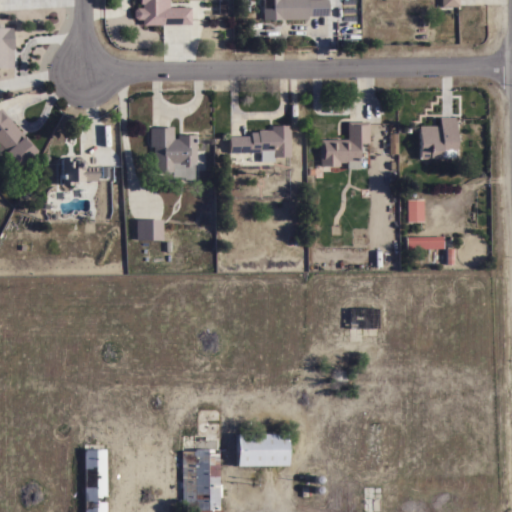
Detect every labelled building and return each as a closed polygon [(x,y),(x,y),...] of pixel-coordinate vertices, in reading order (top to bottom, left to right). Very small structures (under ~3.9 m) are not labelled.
[(168,0),(168,7),(189,7),(190,25),(141,25),(141,19),(135,19),(132,17),(133,11),(135,8),(141,8),(141,4),(138,4),(138,0),(168,0)] [(327,0),(327,6),(329,6),(329,8),(327,8),(327,16),(306,16),(306,19),(262,20),(261,0),(327,0)] [(0,24),(1,24),(1,28),(11,28),(11,39),(12,39),(12,68),(0,68),(0,24)] [(0,109),(24,138),(35,151),(16,168),(4,154),(0,158),(0,109)] [(438,126),(438,118),(454,117),(454,149),(454,157),(439,157),(439,158),(418,158),(418,126),(438,126)] [(368,143),(358,143),(359,169),(346,169),(346,162),(338,162),(338,166),(319,166),(319,139),(346,139),(346,122),(368,122),(368,143)] [(289,156),(273,157),(273,161),(260,162),(259,152),(228,153),(228,136),(249,136),(249,132),(257,132),(257,131),(270,130),(270,126),(289,125),(289,156)] [(195,164),(193,164),(193,179),(171,180),(171,172),(153,172),(152,146),(149,147),(148,128),(156,128),(156,127),(172,127),(172,138),(176,138),(176,135),(195,135),(195,164)] [(390,154),(398,154),(398,134),(389,135),(390,154)] [(84,166),(95,166),(95,180),(81,180),(81,182),(69,182),(69,185),(60,185),(60,184),(57,184),(57,178),(59,178),(59,157),(68,157),(68,159),(71,159),(73,158),(79,157),(84,162),(84,166)] [(422,222),(406,222),(405,199),(421,199),(422,222)] [(161,240),(136,241),(135,221),(161,220),(161,240)] [(442,236),(442,248),(404,249),(404,237),(442,236)] [(235,466),(234,434),(285,433),(286,465),(235,466)] [(104,511),(82,511),(82,487),(83,487),(83,480),(82,480),(82,451),(83,451),(83,448),(82,448),(82,446),(86,446),(85,444),(91,444),(91,448),(104,448),(104,511)] [(217,484),(219,484),(219,497),(217,497),(217,510),(181,510),(180,451),(193,450),(193,449),(216,449),(217,484)]
